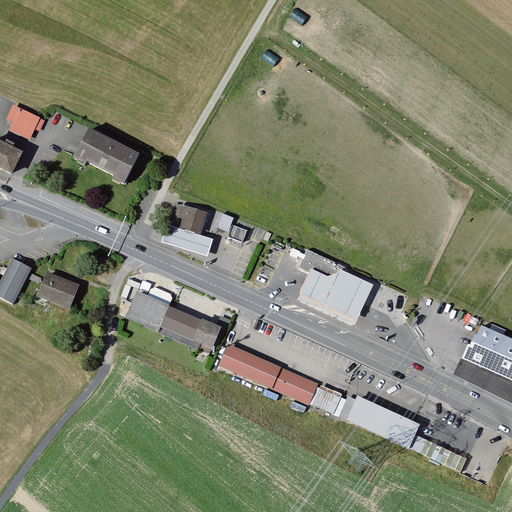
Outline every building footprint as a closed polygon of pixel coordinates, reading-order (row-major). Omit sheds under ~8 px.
[(39,134),(45,121),(15,107),(8,121),(13,124),(10,131),(30,140),(34,131),(39,134)] [(128,188),(145,157),(95,131),(79,162),(89,167),(91,164),(120,179),(118,183),(128,188)] [(26,155),(0,143),(0,167),(16,175),(26,155)] [(164,236),(162,242),(207,257),(209,250),(213,239),(201,235),(208,212),(189,206),(181,229),(168,225),(164,236)] [(233,218),(222,214),(218,226),(228,230),(233,218)] [(232,234),(244,239),(248,230),(236,225),(232,234)] [(345,267),(306,250),(298,267),(310,273),(337,285),(343,272),(345,267)] [(31,272),(14,263),(0,290),(0,299),(14,306),(31,272)] [(373,286),(343,272),(337,285),(310,273),(305,282),(299,294),(357,321),(363,308),(373,286)] [(71,312),(81,289),(49,275),(39,298),(71,312)] [(163,331),(172,309),(139,294),(129,317),(163,331)] [(228,333),(172,309),(163,331),(219,355),(228,333)] [(511,339),(482,327),(469,357),(511,376),(511,339)] [(319,386),(231,347),(221,368),(310,407),(319,386)] [(340,399),(321,392),(314,408),(333,416),(340,399)] [(421,425),(359,396),(348,420),(410,449),(421,425)]
